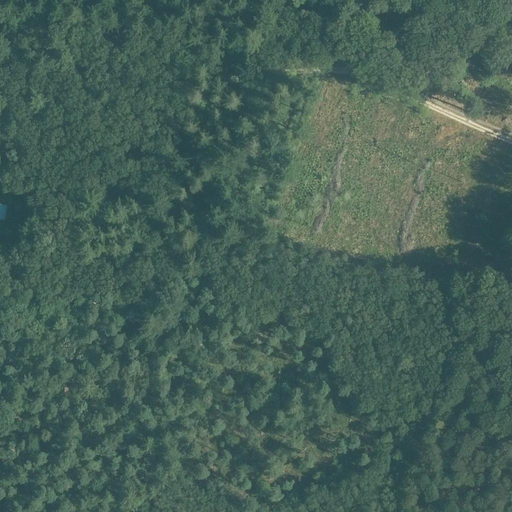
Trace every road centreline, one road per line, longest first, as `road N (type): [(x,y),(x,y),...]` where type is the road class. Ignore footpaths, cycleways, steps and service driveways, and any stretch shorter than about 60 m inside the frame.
road 1 (track): [(311,71),(0,30)]
road 2 (track): [(511,142),(364,77),(311,71)]
